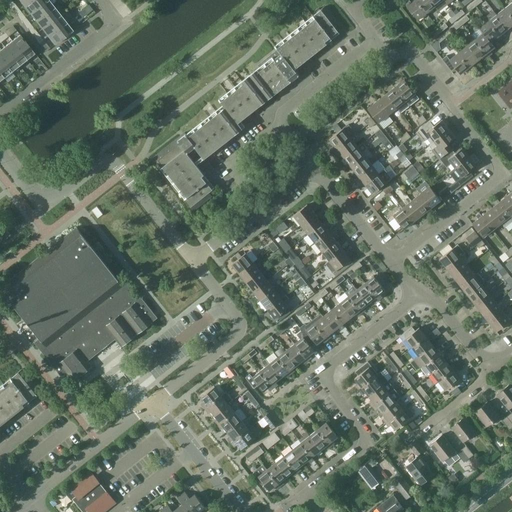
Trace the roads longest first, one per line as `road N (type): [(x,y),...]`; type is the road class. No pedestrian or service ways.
road 1 (residential): [(391,62),(406,50),(503,175),(391,262)]
road 2 (residential): [(281,508),(366,440),(320,376),(422,295)]
road 3 (tertiary): [(194,260),(117,165),(95,165),(43,199),(0,153)]
road 4 (tertiary): [(152,403),(239,329),(194,260)]
road 5 (residential): [(0,114),(104,32),(110,15),(100,0)]
road 6 (residential): [(31,498),(152,403)]
road 7 (residential): [(194,260),(314,166)]
road 8 (residential): [(294,138),(277,115),(373,40)]
road 9 (tertiary): [(239,511),(152,403)]
road 10 (residential): [(294,138),(391,62)]
road 11 (residential): [(391,262),(314,166)]
